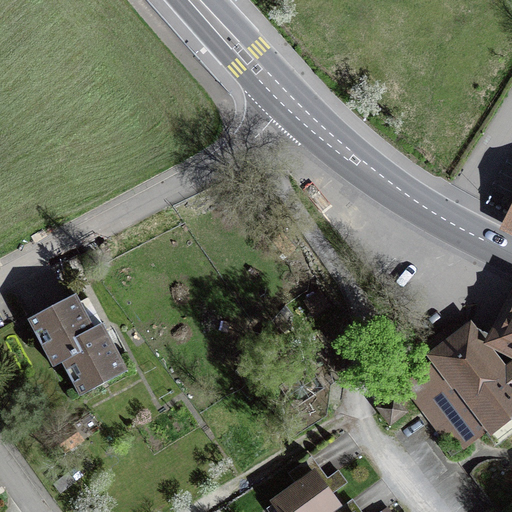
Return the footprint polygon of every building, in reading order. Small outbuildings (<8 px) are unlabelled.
[(54,366),(62,362),(76,354),(70,341),(93,329),(76,295),(29,319),(54,366)] [(511,363),(501,372),(511,386),(511,311),(498,339),(511,346),(511,363)] [(102,324),(93,329),(70,341),(76,354),(62,362),(80,395),(127,371),(102,324)] [(290,349),(277,330),(264,339),(277,358),(290,349)] [(511,386),(501,372),(469,332),(404,385),(445,439),(461,426),(472,440),(486,430),(496,443),(511,431),(511,386)] [(404,412),(393,397),(380,408),(390,422),(404,412)] [(328,481),(312,461),(286,480),(293,488),(315,473),(332,496),(356,479),(348,467),(328,481)] [(60,493),(75,482),(68,473),(53,484),(60,493)] [(281,511),(326,511),(338,504),(332,496),(315,473),(293,488),(274,502),(281,511)] [(382,511),(362,511),(355,502),(340,511),(387,511),(386,510),(382,511)]
